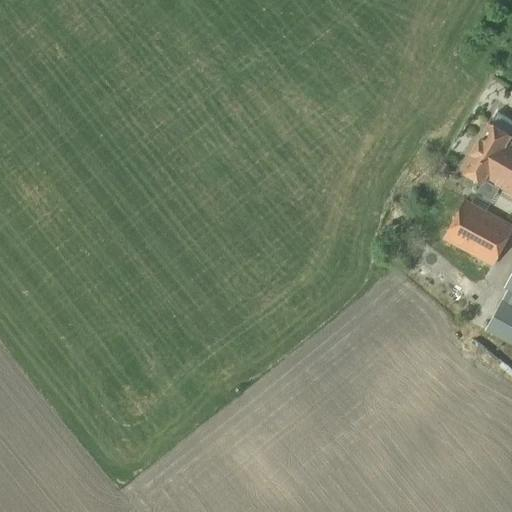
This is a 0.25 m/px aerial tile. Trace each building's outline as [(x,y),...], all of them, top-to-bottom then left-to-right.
[(490,124),(462,170),(483,182),(484,179),(495,160),(506,165),(511,156),(511,157),(511,137),(510,136),(511,131),(511,120),(497,111),(490,124)] [(511,157),(511,156),(506,165),(495,160),(484,179),(511,194),(511,157)] [(493,265),(511,230),(511,225),(482,209),(470,203),(465,200),(444,238),(493,265)] [(421,271),(459,306),(476,288),(437,253),(421,271)] [(511,345),(511,273),(503,289),(507,291),(485,331),(511,345)]
